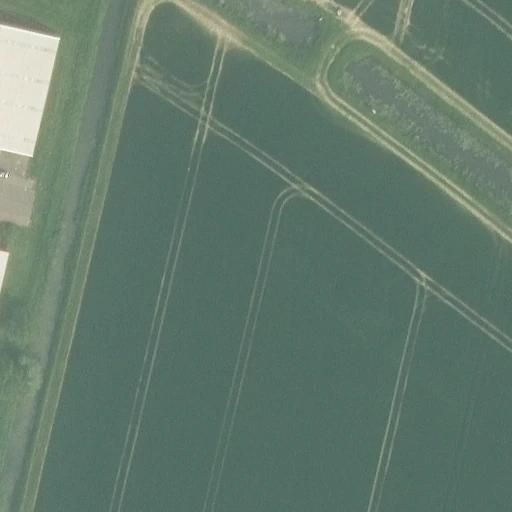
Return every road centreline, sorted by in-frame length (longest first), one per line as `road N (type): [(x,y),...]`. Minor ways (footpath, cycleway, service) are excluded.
road 1 (track): [(511,234),(184,0)]
road 2 (track): [(320,0),(511,146)]
